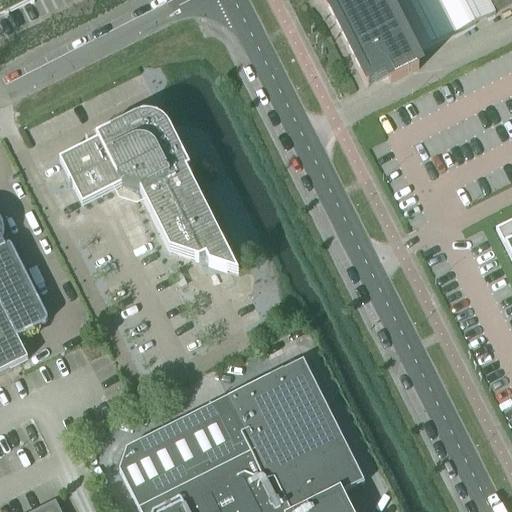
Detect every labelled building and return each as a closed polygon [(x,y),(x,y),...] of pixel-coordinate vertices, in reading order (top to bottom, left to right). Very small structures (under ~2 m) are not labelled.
[(0,0),(0,21),(41,0),(0,0)] [(511,6),(511,0),(317,0),(318,1),(322,6),(326,12),(334,25),(366,89),(385,79),(389,86),(417,71),(408,53),(412,51),(414,56),(493,15),(491,11),(495,9),(498,14),(511,6)] [(157,126),(149,124),(140,124),(111,139),(109,135),(95,142),(97,145),(58,165),(81,211),(116,193),(139,200),(140,199),(169,257),(198,266),(205,262),(208,268),(237,276),(185,176),(189,174),(181,159),(178,161),(162,130),(157,126)] [(511,223),(495,232),(511,266),(511,223)] [(46,320),(11,249),(10,249),(10,248),(9,248),(8,247),(7,247),(6,247),(5,247),(4,248),(2,245),(2,241),(1,237),(0,233),(0,374),(27,362),(16,340),(44,326),(45,325),(46,324),(46,322),(46,321),(46,320)] [(349,511),(342,497),(364,486),(303,364),(125,453),(118,474),(136,511),(349,511)]
